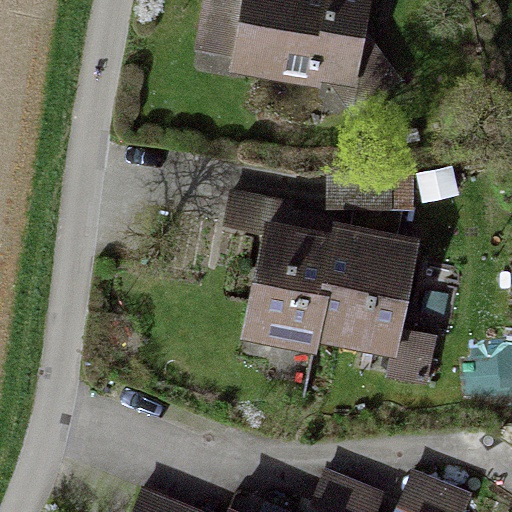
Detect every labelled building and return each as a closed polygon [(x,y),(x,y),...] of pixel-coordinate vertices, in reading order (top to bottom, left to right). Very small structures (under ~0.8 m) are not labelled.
[(375,0),(248,0),(237,69),(361,89),(375,0)] [(310,358),(313,341),(331,232),(266,221),(245,347),(310,358)] [(333,222),(331,232),(313,341),(402,356),(422,237),(333,222)] [(324,468),(312,494),(350,511),(369,511),(378,493),(324,468)] [(413,470),(399,504),(417,511),(458,511),(467,493),(413,470)] [(162,511),(167,500),(140,488),(129,511),(162,511)] [(193,511),(194,511),(167,500),(162,511),(193,511)]
